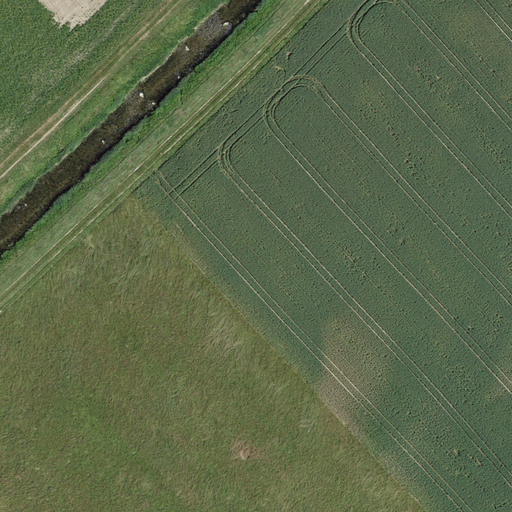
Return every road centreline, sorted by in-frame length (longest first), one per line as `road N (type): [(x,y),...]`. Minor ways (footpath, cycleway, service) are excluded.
road 1 (track): [(0,289),(301,0)]
road 2 (track): [(0,176),(166,0)]
